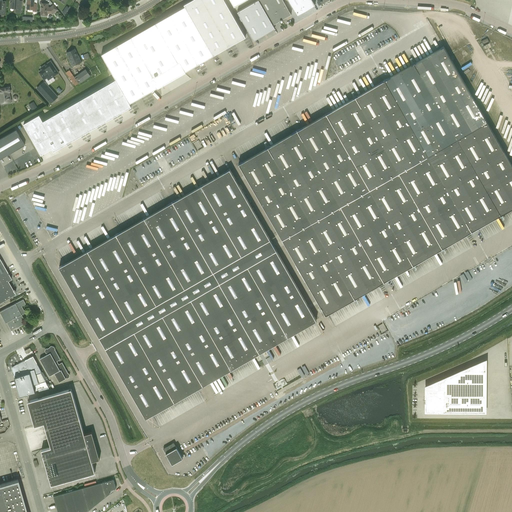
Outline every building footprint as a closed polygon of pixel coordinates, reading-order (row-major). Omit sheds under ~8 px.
[(16,8),(15,12),(21,12),(22,1),(19,1),(19,0),(10,0),(10,8),(16,8)] [(33,9),(33,11),(36,11),(37,5),(34,5),(33,0),(27,0),(27,9),(33,9)] [(185,6),(101,54),(129,103),(213,55),(246,37),(224,0),(191,0),(184,4),(185,6)] [(283,0),(257,0),(237,11),(254,40),(275,28),(273,24),(280,20),(281,21),(283,21),(282,19),(291,14),(283,0)] [(313,0),(288,0),(297,15),(316,4),(313,0)] [(41,14),(47,14),(47,13),(52,14),(57,10),(53,5),(50,7),(48,7),(48,4),(41,3),(41,14)] [(511,166),(443,46),(239,163),(325,315),(511,207),(511,166)] [(66,52),(69,60),(72,66),(81,62),(78,56),(75,49),(66,52)] [(390,75),(396,72),(395,69),(398,67),(394,59),(384,63),(390,75)] [(40,71),(40,73),(44,79),(47,77),(48,79),(58,73),(50,62),(41,68),(42,70),(40,71)] [(74,77),(69,70),(66,72),(75,86),(79,83),(79,84),(91,76),(86,69),(76,75),(74,77)] [(44,81),(37,88),(50,103),(58,96),(44,81)] [(0,97),(1,103),(11,102),(9,92),(10,92),(9,87),(0,88),(0,97)] [(328,110),(350,96),(347,91),(347,94),(348,93),(348,96),(345,96),(345,94),(342,89),(342,96),(340,94),(339,94),(339,92),(337,92),(337,95),(335,95),(335,91),(329,95),(329,98),(327,99),(328,101),(329,97),(331,100),(334,100),(332,101),(329,101),(329,106),(327,107),(328,110)] [(223,111),(211,117),(213,119),(225,113),(223,111)] [(0,159),(24,145),(15,130),(0,139),(0,159)] [(213,162),(217,168),(214,170),(216,173),(225,168),(219,157),(214,160),(215,161),(213,162)] [(146,418),(259,353),(316,320),(230,169),(173,201),(59,267),(146,418)] [(11,279),(0,259),(0,302),(15,294),(14,293),(15,292),(14,290),(13,290),(8,281),(11,279)] [(25,304),(23,299),(0,311),(0,313),(5,323),(6,323),(10,330),(16,327),(23,324),(21,320),(23,318),(21,315),(25,313),(21,306),(25,304)] [(55,373),(59,382),(68,377),(69,375),(62,362),(58,364),(56,361),(60,359),(53,347),(51,346),(46,349),(45,351),(47,354),(40,359),(49,376),(55,373)] [(17,366),(17,367),(19,373),(19,374),(23,388),(37,384),(39,390),(43,389),(49,387),(41,372),(36,374),(33,365),(28,367),(25,360),(20,363),(18,365),(17,365),(17,366)] [(425,403),(425,404),(426,404),(426,412),(485,412),(486,360),(439,381),(439,390),(426,390),(426,397),(425,397),(425,398),(426,398),(426,403),(425,403)] [(71,388),(28,401),(34,425),(44,422),(51,447),(41,449),(51,484),(95,472),(92,461),(99,459),(92,431),(84,434),(71,388)] [(173,442),(163,448),(172,464),(182,458),(173,442)] [(0,483),(0,511),(26,511),(17,479),(0,483)] [(114,490),(113,489),(116,488),(113,479),(53,496),(57,511),(85,511),(86,511),(89,510),(114,490)]
